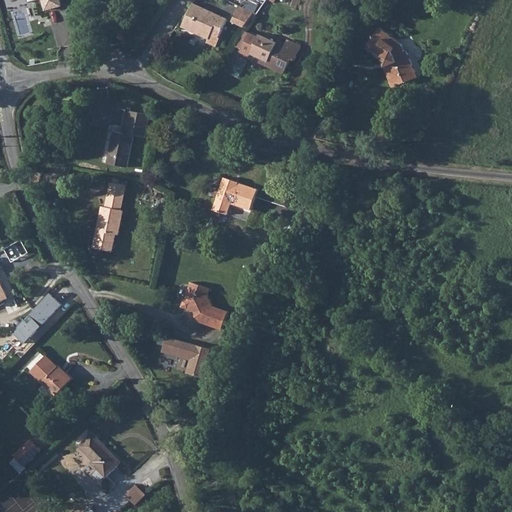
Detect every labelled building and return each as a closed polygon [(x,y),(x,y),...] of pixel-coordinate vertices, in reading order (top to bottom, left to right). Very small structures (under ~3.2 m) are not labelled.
[(28,0),(28,1),(31,0),(42,0),(45,10),(62,5),(60,0),(28,0)] [(214,37),(215,34),(223,37),(230,20),(194,4),(183,27),(200,34),(201,32),(214,37)] [(254,12),(239,5),(232,20),(246,26),(254,12)] [(378,22),(365,38),(380,50),(388,71),(398,67),(400,71),(413,65),(404,43),(402,45),(399,39),(378,22)] [(276,43),(278,37),(259,29),(257,31),(246,26),(239,43),(237,46),(249,51),(251,47),(269,54),(267,59),(286,67),(292,52),(297,53),(301,42),(287,36),(283,45),(276,43)] [(240,58),(232,74),(240,78),(247,61),(240,58)] [(398,67),(388,71),(392,80),(402,76),(400,71),(398,67)] [(144,132),(148,107),(126,105),(123,129),(112,128),(108,158),(129,161),(133,131),(144,132)] [(235,197),(256,202),(261,183),(241,177),(242,175),(228,170),(218,205),(232,208),(235,197)] [(107,228),(104,227),(101,248),(121,250),(123,234),(126,234),(130,207),(127,207),(132,182),(113,180),(107,228)] [(0,297),(16,290),(3,262),(0,263),(0,297)] [(193,310),(190,318),(225,330),(232,310),(210,303),(216,288),(192,280),(183,307),(193,310)] [(62,304),(50,293),(29,315),(33,319),(28,323),(25,320),(13,332),(25,343),(62,304)] [(187,373),(205,377),(213,347),(167,336),(163,352),(191,359),(187,373)] [(33,367),(58,391),(74,374),(61,362),(59,363),(47,352),(33,367)] [(94,458),(108,471),(121,459),(107,446),(110,443),(93,427),(81,440),(80,442),(96,456),(94,458)] [(41,448),(32,439),(15,455),(25,464),(41,448)] [(107,446),(121,459),(122,459),(123,456),(110,443),(107,446)] [(136,484),(126,495),(136,505),(146,493),(136,484)] [(141,508),(150,497),(146,494),(137,505),(141,508)]
